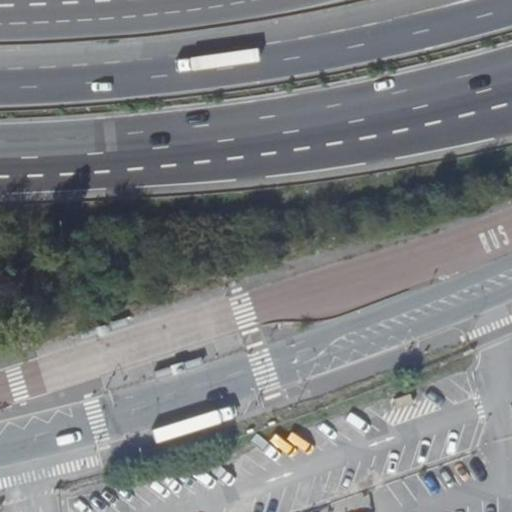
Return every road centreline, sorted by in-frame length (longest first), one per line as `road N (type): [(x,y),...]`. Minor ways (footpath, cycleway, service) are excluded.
road 1 (secondary): [(0,446),(262,369),(511,273)]
road 2 (motorway): [(209,142),(344,123),(511,82)]
road 3 (motorway): [(511,8),(453,27),(213,72)]
road 4 (trunk): [(258,0),(0,23)]
road 5 (trunk): [(213,72),(0,87)]
road 6 (trunk): [(0,158),(209,142)]
